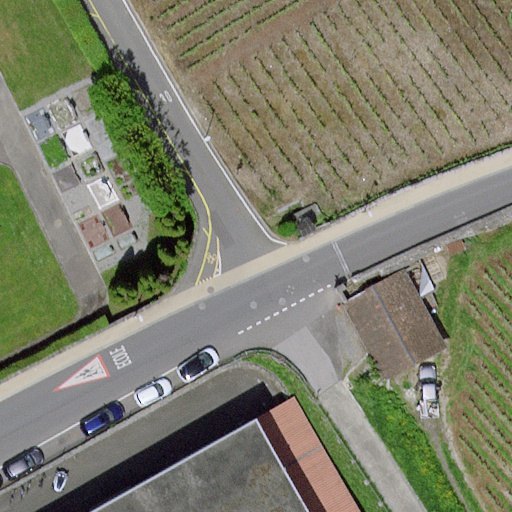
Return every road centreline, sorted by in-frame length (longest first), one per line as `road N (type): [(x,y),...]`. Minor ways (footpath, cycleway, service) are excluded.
road 1 (residential): [(266,290),(104,0)]
road 2 (unclassified): [(266,290),(0,440)]
road 3 (unclassified): [(511,183),(266,290)]
road 4 (track): [(473,511),(436,449),(417,387)]
